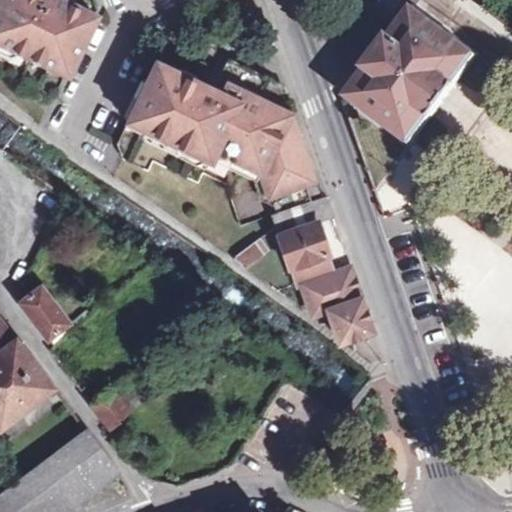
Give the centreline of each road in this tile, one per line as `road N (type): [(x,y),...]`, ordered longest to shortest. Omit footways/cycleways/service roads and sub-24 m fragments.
road 1 (secondary): [(455,511),(287,0)]
road 2 (residential): [(153,511),(0,280)]
road 3 (tertiary): [(334,511),(285,498),(235,496),(163,511)]
road 4 (residential): [(66,150),(134,27)]
